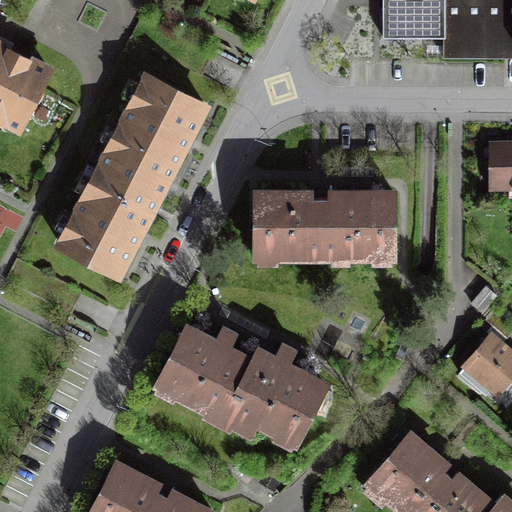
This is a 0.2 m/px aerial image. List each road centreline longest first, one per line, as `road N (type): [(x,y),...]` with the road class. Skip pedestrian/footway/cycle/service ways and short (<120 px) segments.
road 1 (residential): [(270,93),(52,511)]
road 2 (residential): [(270,93),(511,100)]
